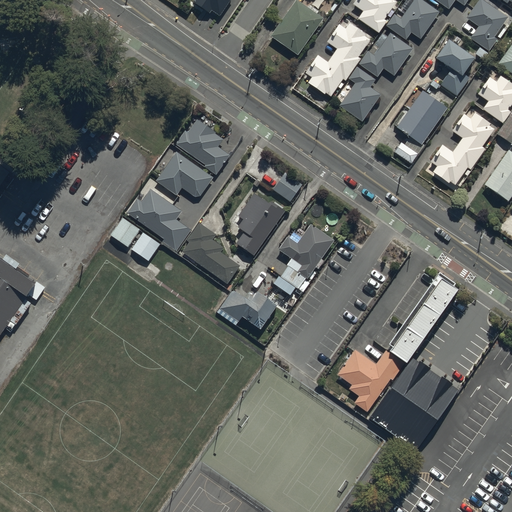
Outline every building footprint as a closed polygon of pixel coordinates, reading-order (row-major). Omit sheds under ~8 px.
[(195,0),(193,3),(210,13),(212,10),(220,16),(230,0),(195,0)] [(363,14),(358,22),(379,36),(387,24),(384,23),(388,18),(390,19),(394,14),(391,13),(396,5),(391,1),(391,0),(357,0),(353,7),(363,14)] [(439,14),(418,0),(415,0),(413,4),(408,0),(406,0),(400,9),(406,13),(401,21),(394,17),(386,29),(406,42),(411,35),(420,42),(439,14)] [(431,0),(448,12),(455,2),(463,8),(469,0),(431,0)] [(507,20),(479,0),(465,20),(478,29),(469,41),(489,54),(497,42),(493,39),(507,20)] [(310,8),(308,11),(296,3),(270,39),(298,58),(324,22),(317,17),(319,14),(310,8)] [(312,80),(308,86),(330,101),(342,82),(345,84),(360,62),(358,60),(370,43),(365,39),(366,37),(349,26),(345,31),(339,28),(334,35),(337,37),(331,47),(337,51),(328,65),(318,58),(306,76),(312,80)] [(368,53),(358,67),(377,80),(383,71),(393,78),(412,51),(390,36),(375,58),(368,53)] [(474,63),(448,45),(435,64),(450,73),(441,86),(457,98),(470,80),(465,77),(474,63)] [(511,45),(497,67),(511,77),(511,45)] [(375,82),(357,69),(348,81),(355,86),(339,108),(361,124),(380,97),(370,89),(375,82)] [(487,104),(482,112),(501,126),(510,115),(507,113),(511,106),(511,87),(500,78),(495,84),(489,80),(477,97),(487,104)] [(447,112),(423,94),(397,129),(421,147),(447,112)] [(511,114),(495,136),(511,148),(511,114)] [(441,149),(426,171),(448,186),(449,185),(454,188),(463,176),(467,178),(485,152),(481,149),(493,132),(488,129),(490,127),(474,116),(470,121),(462,116),(451,133),(462,141),(451,156),(441,149)] [(185,133),(175,146),(205,168),(204,169),(216,177),(230,158),(218,149),(223,143),(214,137),(215,135),(196,122),(187,135),(185,133)] [(511,197),(511,156),(507,153),(483,188),(507,205),(511,197)] [(213,180),(176,155),(157,184),(176,197),(181,190),(194,199),(200,198),(213,180)] [(0,188),(9,175),(0,169),(0,188)] [(286,173),(273,193),(290,205),(303,185),(286,173)] [(137,201),(127,216),(163,241),(162,243),(176,254),(191,232),(177,222),(182,214),(150,192),(141,204),(137,201)] [(253,259),(285,215),(282,213),(283,211),(275,205),(274,207),(270,204),(269,207),(254,196),(238,219),(244,224),(238,232),(243,235),(235,247),(253,259)] [(140,233),(122,220),(109,238),(127,251),(140,233)] [(216,237),(199,225),(186,243),(189,245),(182,254),(227,287),(240,269),(221,255),(224,250),(213,242),(216,237)] [(334,244),(310,227),(304,236),(295,229),(278,253),(289,261),(285,266),(288,268),(280,280),(298,292),(299,291),(303,294),(309,285),(307,283),(310,278),(313,280),(316,275),(314,273),(315,271),(318,273),(324,264),(321,262),(334,244)] [(160,247),(142,235),(130,252),(148,264),(160,247)] [(34,286),(0,262),(0,339),(8,328),(11,330),(15,326),(16,327),(32,305),(26,301),(29,296),(36,301),(44,289),(36,283),(34,286)] [(393,353),(390,358),(406,369),(457,296),(453,293),(455,290),(438,279),(388,350),(393,353)] [(277,309),(258,295),(250,306),(232,293),(216,314),(236,328),(241,321),(259,334),(277,309)] [(404,368),(390,358),(385,354),(375,368),(355,353),(337,377),(352,387),(349,391),(359,398),(354,405),(368,414),(390,382),(393,383),(404,368)] [(413,363),(370,421),(414,454),(459,394),(449,386),(447,388),(413,363)] [(468,436),(455,427),(431,460),(458,479),(479,449),(483,452),(496,434),(478,421),(468,436)]
